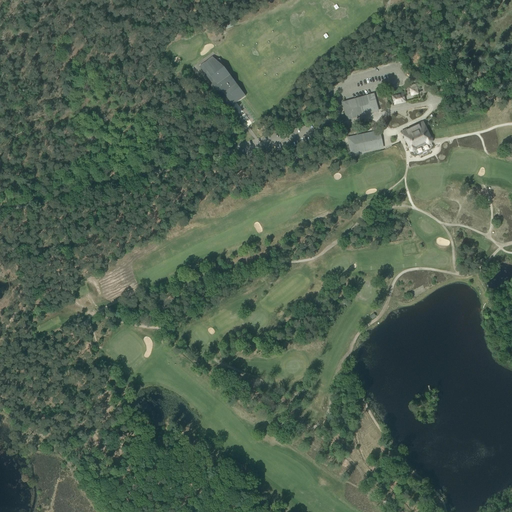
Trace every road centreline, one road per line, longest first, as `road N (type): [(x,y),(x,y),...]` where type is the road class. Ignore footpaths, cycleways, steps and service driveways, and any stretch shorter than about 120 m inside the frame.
road 1 (track): [(385,511),(367,488),(278,440),(270,393),(256,377),(139,315),(192,292),(205,271),(313,250),(390,208),(413,205),(441,226),(453,272)]
road 2 (track): [(446,511),(386,443),(350,365),(351,343),(404,271),(479,273),(499,246),(511,246)]
road 3 (track): [(270,393),(296,418),(309,388),(325,384),(370,452),(405,460)]
road 4 (track): [(101,511),(58,450),(0,408)]
road 5 (track): [(413,205),(407,161),(438,147),(417,104)]
